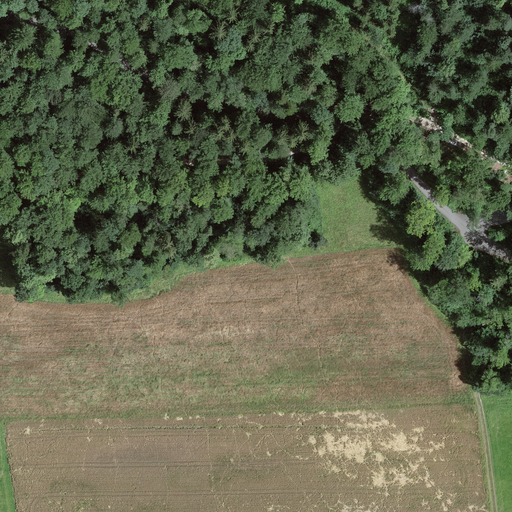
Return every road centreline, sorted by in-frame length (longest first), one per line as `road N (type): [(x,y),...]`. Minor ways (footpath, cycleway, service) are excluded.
road 1 (unclassified): [(0,202),(142,162),(289,154),(357,108)]
road 2 (unclassified): [(357,108),(306,111),(177,89),(66,28),(0,11)]
road 3 (track): [(493,511),(467,344),(477,324),(511,314)]
road 4 (unclassified): [(511,255),(457,223),(357,108)]
road 5 (track): [(357,108),(402,114),(511,165)]
